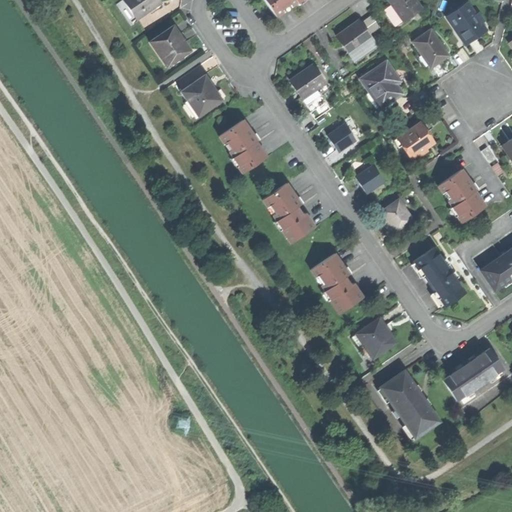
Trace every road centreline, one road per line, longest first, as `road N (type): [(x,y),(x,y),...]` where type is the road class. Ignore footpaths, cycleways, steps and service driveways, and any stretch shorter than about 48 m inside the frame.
road 1 (track): [(227,511),(242,489),(0,100)]
road 2 (residential): [(511,304),(461,338),(434,333),(265,89),(261,64)]
